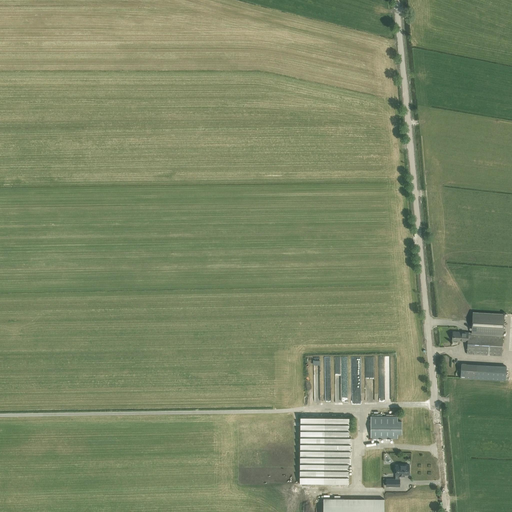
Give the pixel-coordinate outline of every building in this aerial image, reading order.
[(464,332),(453,331),(452,340),(459,340),(459,341),(464,341),(464,340),(467,340),(467,353),(502,356),(504,314),(474,312),(473,332),(468,332),(468,334),(464,334),(464,332)] [(389,357),(378,357),(379,371),(381,371),(381,373),(384,373),(384,375),(389,375),(389,357)] [(487,364),(462,363),(461,377),(486,379),(487,364)] [(371,438),(397,439),(397,433),(402,433),(402,421),(398,421),(398,416),(371,416),(371,438)] [(300,483),(348,483),(348,464),(350,464),(350,437),(349,437),(349,417),(301,417),(300,483)] [(410,465),(397,465),(397,474),(401,474),(401,475),(405,475),(405,474),(410,474),(410,465)] [(301,488),(302,496),(322,496),(322,492),(316,492),(316,488),(324,488),(324,487),(301,488)] [(383,511),(384,496),(323,496),(322,511),(383,511)]
